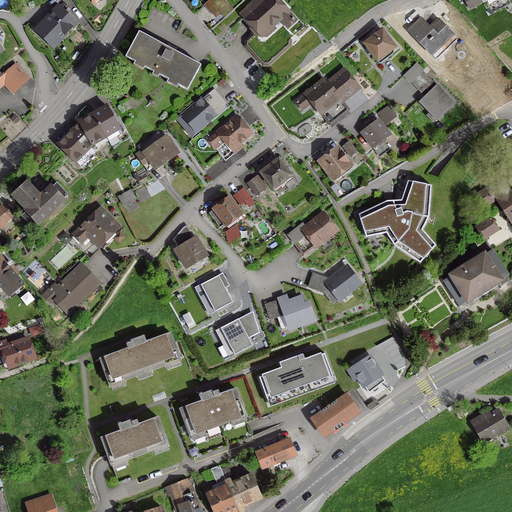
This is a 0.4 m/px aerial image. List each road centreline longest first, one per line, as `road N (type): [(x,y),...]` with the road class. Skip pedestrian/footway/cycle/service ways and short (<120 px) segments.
road 1 (residential): [(174,0),(272,133),(140,251)]
road 2 (primary): [(280,511),(400,414),(511,346)]
road 3 (tertiary): [(54,112),(129,0)]
